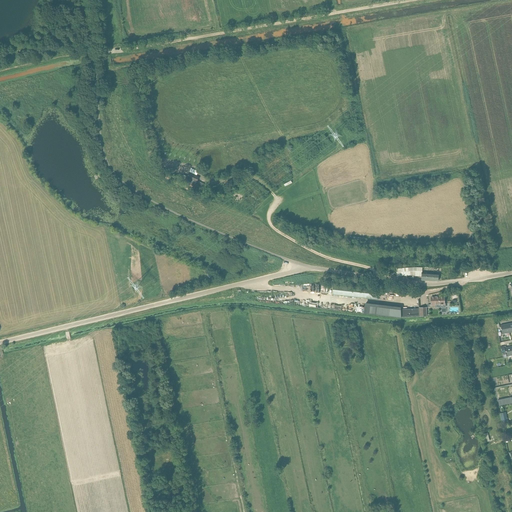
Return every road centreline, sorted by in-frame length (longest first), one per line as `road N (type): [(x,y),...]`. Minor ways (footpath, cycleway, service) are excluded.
road 1 (unclassified): [(0,342),(303,265),(428,284),(511,272)]
road 2 (unclassified): [(126,49),(412,0)]
